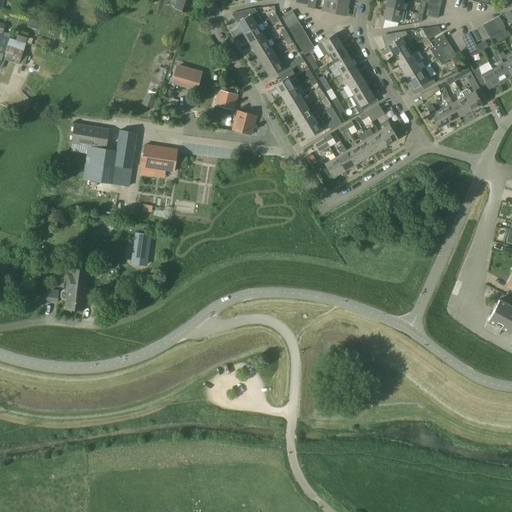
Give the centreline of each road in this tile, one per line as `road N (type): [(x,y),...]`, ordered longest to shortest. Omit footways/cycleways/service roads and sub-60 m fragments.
road 1 (unclassified): [(192,323),(202,332),(268,321),(288,336),(296,356),(291,462),(329,511)]
road 2 (unclassified): [(410,331),(323,299),(258,293),(192,323)]
road 3 (unclassified): [(192,323),(144,356),(98,369),(0,358)]
road 4 (residential): [(502,172),(466,321),(500,343)]
road 5 (residential): [(424,148),(325,202),(282,139)]
road 6 (unclassified): [(410,331),(484,164)]
road 7 (residential): [(424,148),(365,47),(366,0)]
road 8 (residential): [(282,139),(214,26),(213,0)]
